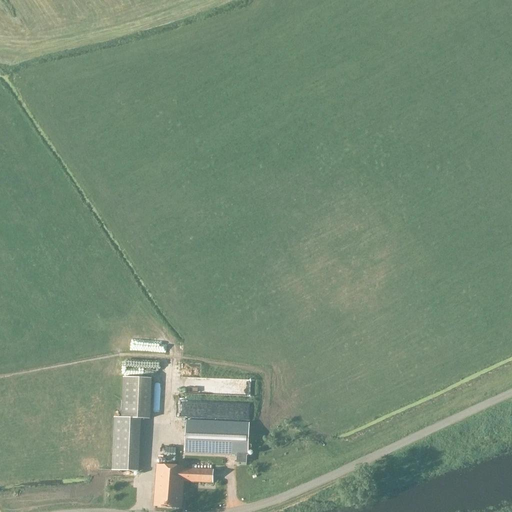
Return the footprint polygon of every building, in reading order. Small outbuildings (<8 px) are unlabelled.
[(134,372),(135,360),(123,360),(122,371),(129,371),(129,372),(134,372)] [(115,418),(112,470),(138,471),(140,419),(149,419),(151,379),(123,377),(122,418),(115,418)] [(202,396),(249,396),(248,380),(204,380),(204,386),(202,386),(202,396)] [(187,421),(185,453),(237,455),(236,463),(246,463),(246,454),(247,454),(248,423),(187,421)] [(156,465),(154,506),(181,508),(183,481),(213,482),(213,471),(184,469),(184,467),(156,465)]
